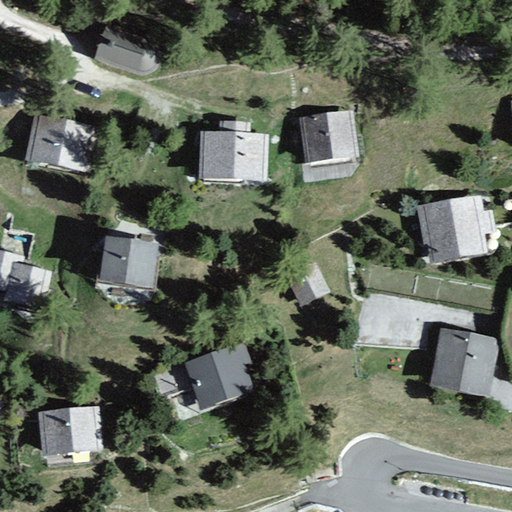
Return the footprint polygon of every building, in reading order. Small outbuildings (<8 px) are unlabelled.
[(91,13),(72,52),(135,82),(159,67),(155,43),(91,13)] [(511,102),(488,103),(488,153),(511,152),(511,102)] [(347,109),(285,115),(290,165),(352,159),(347,109)] [(137,144),(18,115),(6,164),(125,193),(137,144)] [(257,131),(185,125),(180,182),(252,188),(257,131)] [(474,197),(397,206),(404,266),(481,257),(474,197)] [(133,251),(83,238),(71,282),(121,295),(133,251)] [(303,260),(267,272),(280,310),(316,298),(303,260)] [(40,271),(0,262),(0,301),(29,307),(40,271)] [(483,348),(421,329),(403,390),(466,408),(483,348)] [(218,350),(162,365),(177,416),(233,400),(218,350)] [(76,407),(5,414),(10,463),(80,457),(76,407)]
